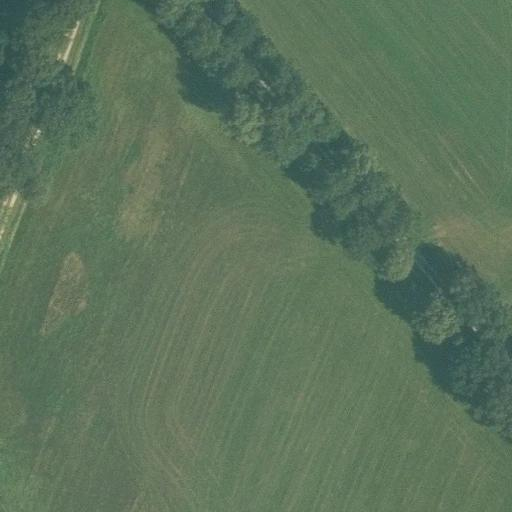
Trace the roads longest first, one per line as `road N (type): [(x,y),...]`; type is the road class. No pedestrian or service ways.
road 1 (track): [(511,357),(211,0)]
road 2 (track): [(0,212),(76,0)]
